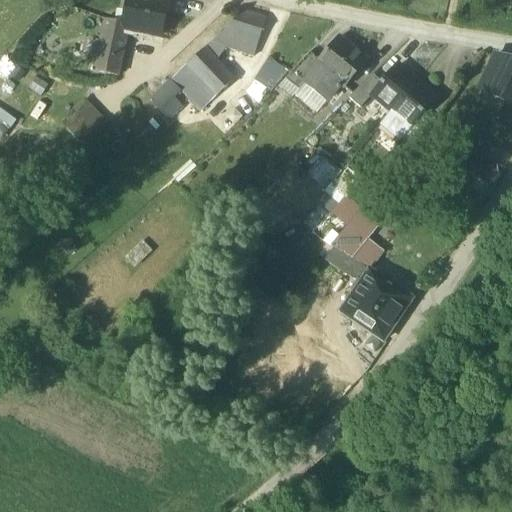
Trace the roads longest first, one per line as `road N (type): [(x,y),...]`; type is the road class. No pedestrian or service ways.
road 1 (residential): [(241,511),(371,393),(511,181)]
road 2 (unclassified): [(272,0),(511,49)]
